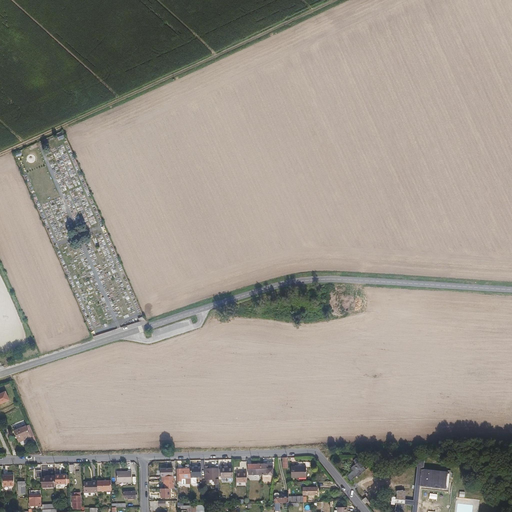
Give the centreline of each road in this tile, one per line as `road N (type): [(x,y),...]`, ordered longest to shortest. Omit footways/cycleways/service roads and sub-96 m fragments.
road 1 (tertiary): [(0,374),(301,280),(511,289)]
road 2 (residential): [(142,454),(315,450),(366,511)]
road 3 (track): [(110,102),(330,0)]
road 4 (residential): [(0,459),(142,454)]
